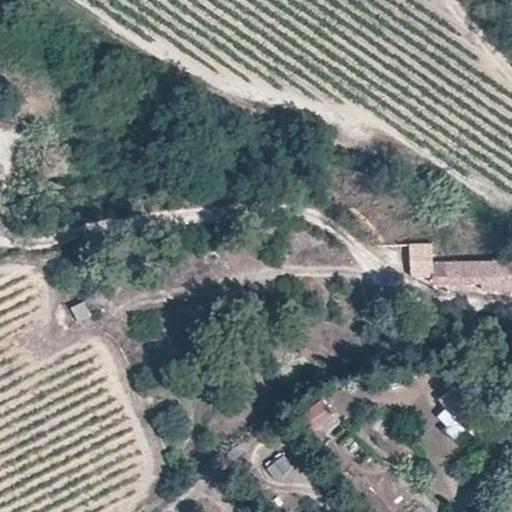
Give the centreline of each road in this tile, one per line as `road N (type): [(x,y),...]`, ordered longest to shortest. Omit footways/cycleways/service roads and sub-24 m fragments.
road 1 (track): [(511,301),(394,278),(312,211),(206,215),(0,247)]
road 2 (track): [(394,278),(284,272),(176,291),(131,300),(99,331),(56,331),(0,294)]
